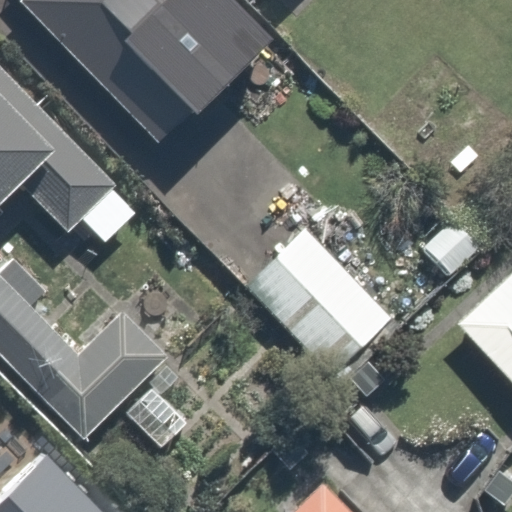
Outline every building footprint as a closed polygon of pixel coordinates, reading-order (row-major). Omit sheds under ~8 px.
[(231,0),(18,0),(157,138),(268,36),(231,0)] [(0,190),(16,174),(67,226),(112,183),(0,66),(0,190)] [(303,229),(245,285),(334,377),(392,321),(303,229)] [(511,264),(448,323),(511,393),(511,264)] [(0,276),(0,356),(40,397),(81,356),(0,276)] [(123,315),(62,377),(100,415),(162,353),(123,315)] [(360,511),(302,461),(258,511),(360,511)]
